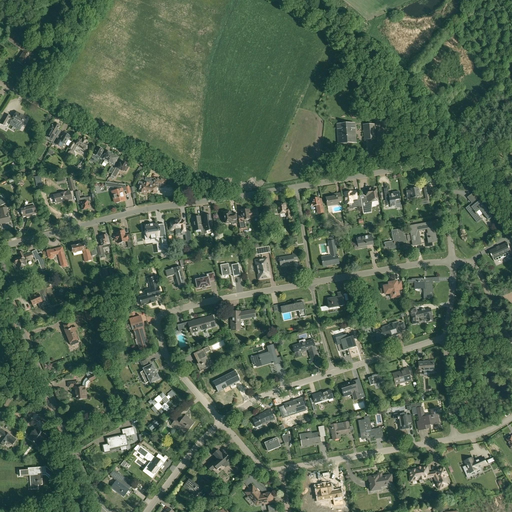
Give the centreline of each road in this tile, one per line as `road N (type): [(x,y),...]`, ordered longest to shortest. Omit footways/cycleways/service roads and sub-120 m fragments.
road 1 (residential): [(220,421),(167,358),(156,323),(161,314),(451,260)]
road 2 (tertiary): [(0,281),(106,511)]
road 3 (unclassified): [(196,202),(444,160)]
road 4 (unclassified): [(220,421),(273,391),(446,337)]
road 5 (unclassified): [(196,202),(190,189),(0,82)]
road 6 (unclassified): [(0,246),(196,202)]
road 7 (residential): [(280,469),(454,438)]
